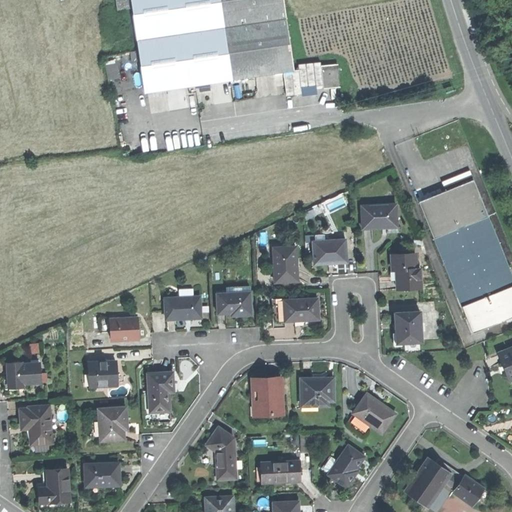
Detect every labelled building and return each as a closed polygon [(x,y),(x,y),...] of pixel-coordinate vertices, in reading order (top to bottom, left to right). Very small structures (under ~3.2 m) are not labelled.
[(131,0),(145,91),(285,71),(290,71),(294,70),(283,0),(131,0)] [(106,62),(108,79),(117,78),(115,61),(106,62)] [(290,73),(290,71),(285,71),(285,73),(283,73),(286,96),(301,94),(301,86),(323,84),(323,88),(339,86),(338,76),(336,64),(321,66),(320,61),(298,64),(299,72),(290,73)] [(421,200),(436,238),(489,217),(474,179),(421,200)] [(379,227),(397,226),(396,203),(362,205),(363,228),(379,227)] [(474,332),(511,316),(511,274),(489,217),(436,238),(474,332)] [(334,263),(348,262),(347,239),(325,240),(325,234),(317,234),(317,240),(314,240),(315,263),(334,263)] [(275,281),(298,281),(298,275),(297,267),(295,267),(295,258),(298,258),(297,247),(274,247),(275,281)] [(399,276),(399,284),(422,283),(421,267),(417,268),(416,253),(392,254),(393,269),(398,269),(399,276)] [(240,315),(252,314),(251,286),(227,287),(227,292),(217,292),(217,313),(231,313),(240,312),(240,315)] [(318,289),(284,290),(285,320),(302,320),(319,320),(318,289)] [(285,325),(285,320),(284,290),(270,290),(271,325),(285,325)] [(183,318),(202,317),(201,295),(166,296),(167,319),(183,318)] [(398,329),(399,342),(423,341),(421,312),(397,313),(398,329)] [(111,340),(139,339),(139,328),(138,316),(111,317),(111,340)] [(511,379),(511,348),(499,354),(505,369),(509,380),(511,379)] [(89,362),(90,386),(125,385),(124,374),(124,361),(89,362)] [(15,387),(24,387),(24,383),(41,382),(40,363),(22,363),(22,362),(8,362),(9,388),(15,387)] [(149,374),(151,412),(171,411),(170,402),(170,393),(175,392),(174,372),(149,374)] [(253,384),(254,416),(275,415),(275,411),(284,411),(284,399),(282,399),(282,389),(284,389),(283,377),(273,377),(264,378),(264,383),(253,384)] [(318,378),(302,379),(303,402),(319,402),(319,406),(330,406),(330,401),(335,401),(335,378),(318,378)] [(368,394),(355,413),(383,434),(397,414),(383,405),(368,394)] [(32,444),(53,442),(50,406),(29,408),(29,410),(20,410),(22,429),(30,428),(31,436),(32,444)] [(99,408),(102,440),(125,438),(125,428),(128,428),(128,419),(127,406),(99,408)] [(220,479),(237,478),(235,436),(218,427),(212,437),(207,445),(218,452),(220,479)] [(302,433),(303,449),(312,448),(311,433),(302,433)] [(357,468),(365,457),(350,446),(338,461),(330,473),(329,474),(348,487),(354,477),(359,470),(357,468)] [(323,468),(330,473),(338,461),(331,456),(329,459),(330,460),(326,466),(325,465),(323,468)] [(406,492),(426,507),(445,482),(455,489),(461,481),(445,469),(430,458),(425,466),(421,466),(421,472),(417,472),(417,478),(412,479),(412,485),(408,485),(409,488),(406,492)] [(262,463),(264,483),(301,481),(301,474),(301,469),(303,469),(303,461),(262,463)] [(86,463),(87,486),(102,486),(121,485),(120,462),(107,462),(107,464),(97,464),(97,463),(86,463)] [(41,502),(71,500),(69,469),(44,471),(45,481),(45,488),(40,488),(41,502)] [(466,475),(461,481),(455,489),(453,492),(472,506),(485,489),(466,475)] [(234,511),(234,496),(206,497),(207,506),(207,511),(234,511)] [(301,511),(301,501),(275,502),(275,511),(301,511)]
